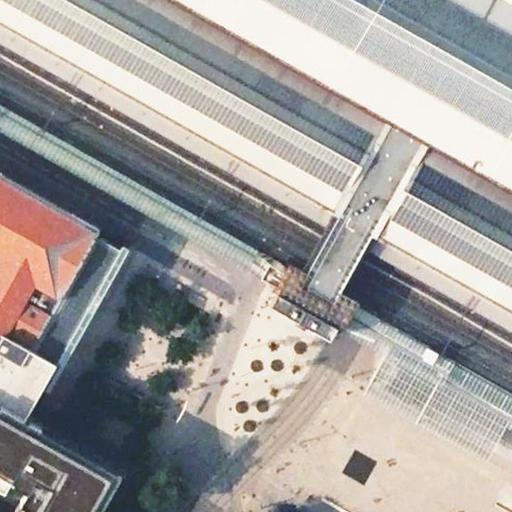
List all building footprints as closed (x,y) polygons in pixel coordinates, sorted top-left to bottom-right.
[(511,0),(0,0),(0,38),(331,222),(366,241),(511,324),(511,0)] [(0,129),(250,270),(254,264),(255,262),(258,256),(261,251),(49,131),(6,107),(0,103),(0,129)] [(0,400),(0,401),(25,415),(42,385),(48,389),(129,246),(121,242),(119,246),(95,232),(97,228),(0,173),(0,400)] [(366,241),(331,222),(314,251),(305,267),(291,260),(279,283),(277,288),(281,290),(279,293),(272,306),(283,312),(318,332),(331,339),(339,326),(370,337),(372,333),(375,329),(376,328),(382,317),(361,305),(363,300),(341,287),(350,271),(366,241)] [(511,391),(432,346),(382,317),(376,328),(375,329),(372,333),(370,337),(348,377),(401,407),(478,450),(483,453),(507,412),(511,414),(511,391)] [(32,421),(0,402),(0,487),(8,493),(15,480),(27,487),(20,499),(23,501),(16,511),(97,511),(121,471),(32,421)]
